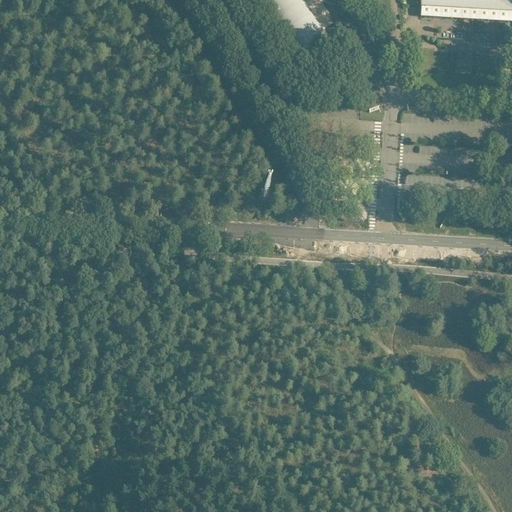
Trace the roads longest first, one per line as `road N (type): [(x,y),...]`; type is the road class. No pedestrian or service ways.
road 1 (secondary): [(302,237),(0,216)]
road 2 (track): [(336,266),(493,511)]
road 3 (track): [(170,11),(299,209),(302,237)]
road 4 (secondary): [(302,237),(382,253),(485,245)]
road 5 (secondary): [(485,245),(348,233),(302,237)]
road 6 (track): [(170,11),(0,17)]
